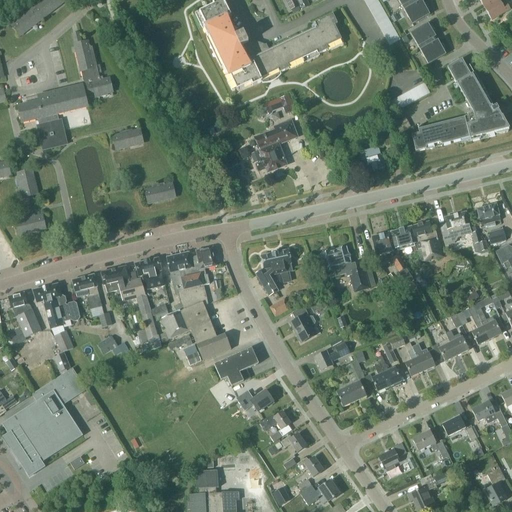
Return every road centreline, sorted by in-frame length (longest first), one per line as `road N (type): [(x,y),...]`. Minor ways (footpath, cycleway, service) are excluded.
road 1 (tertiary): [(226,228),(511,164)]
road 2 (residential): [(342,448),(242,287),(226,228)]
road 3 (tertiary): [(0,286),(226,228)]
road 4 (residential): [(342,448),(511,363)]
road 5 (residential): [(341,0),(268,36),(246,23),(236,0)]
